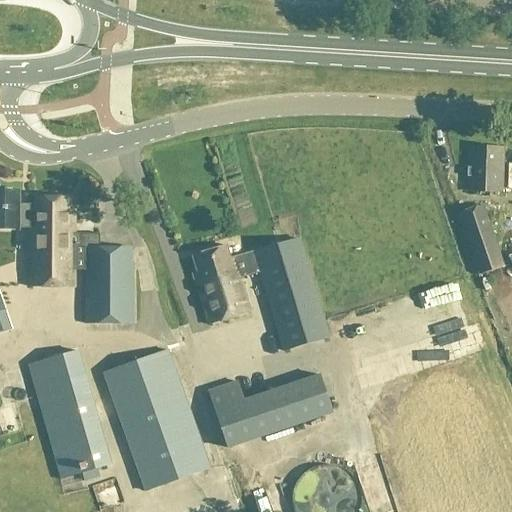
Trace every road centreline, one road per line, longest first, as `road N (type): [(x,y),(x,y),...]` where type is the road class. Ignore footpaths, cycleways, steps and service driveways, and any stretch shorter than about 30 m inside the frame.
road 1 (unclassified): [(511,116),(282,108),(71,151)]
road 2 (primary): [(511,64),(232,46)]
road 3 (primary): [(49,75),(232,46)]
road 4 (primary): [(232,46),(82,0)]
road 5 (unclassified): [(511,8),(381,0)]
